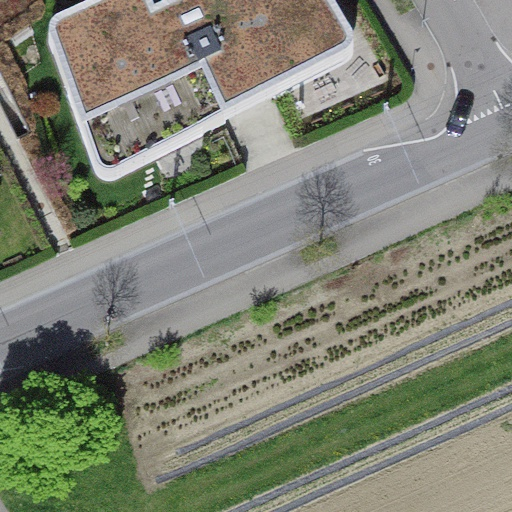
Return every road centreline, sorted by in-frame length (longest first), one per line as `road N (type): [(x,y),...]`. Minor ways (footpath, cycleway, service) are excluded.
road 1 (residential): [(0,348),(511,123)]
road 2 (residential): [(511,114),(445,0)]
